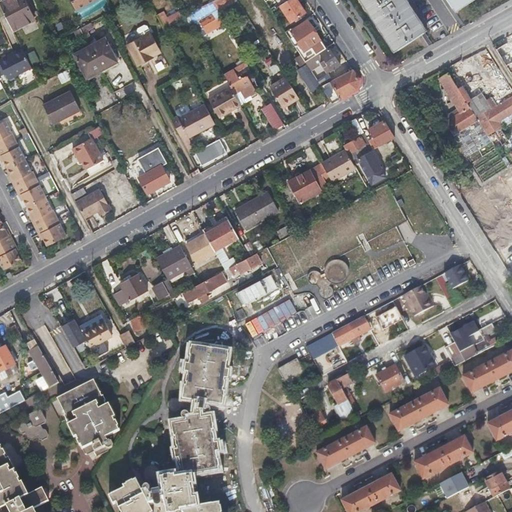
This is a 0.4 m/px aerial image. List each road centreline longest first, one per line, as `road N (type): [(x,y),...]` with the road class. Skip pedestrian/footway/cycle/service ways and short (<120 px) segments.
road 1 (residential): [(376,90),(0,300)]
road 2 (residential): [(473,242),(311,323),(270,354),(251,394),(247,428),(257,511)]
road 3 (residential): [(511,392),(305,500)]
road 4 (residential): [(473,242),(376,90)]
road 5 (residential): [(511,15),(376,90)]
road 6 (unknown): [(323,120),(253,0)]
